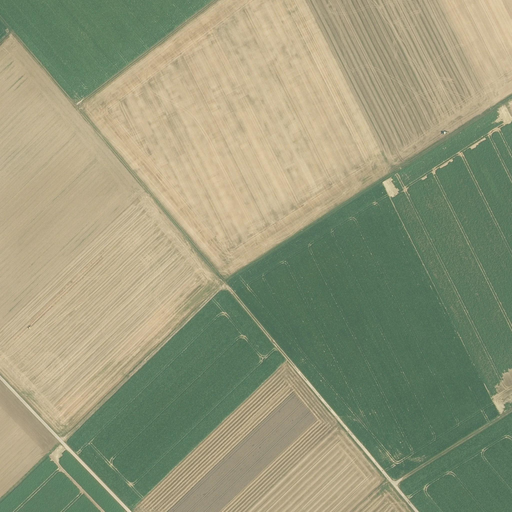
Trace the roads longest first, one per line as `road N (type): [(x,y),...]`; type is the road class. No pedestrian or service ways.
road 1 (track): [(224,283),(0,16)]
road 2 (track): [(0,499),(224,283)]
road 3 (track): [(269,253),(511,96)]
road 4 (track): [(224,283),(394,484)]
road 5 (track): [(129,511),(0,377)]
road 6 (track): [(75,107),(216,0)]
road 7 (track): [(511,410),(408,474)]
